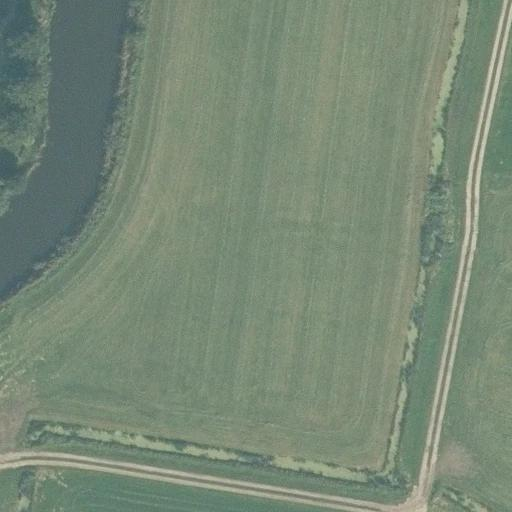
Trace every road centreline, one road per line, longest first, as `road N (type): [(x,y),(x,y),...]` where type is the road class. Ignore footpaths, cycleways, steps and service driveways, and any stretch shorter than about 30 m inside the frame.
road 1 (track): [(419,511),(509,0)]
road 2 (track): [(0,467),(71,463),(406,511)]
